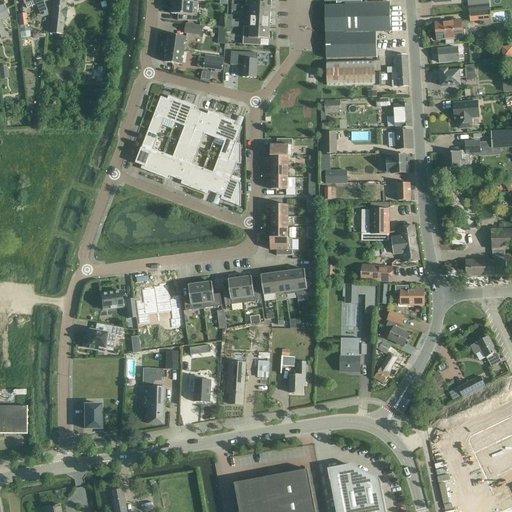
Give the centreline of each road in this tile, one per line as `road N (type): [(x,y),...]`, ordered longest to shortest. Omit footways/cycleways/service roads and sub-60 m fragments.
road 1 (tertiary): [(381,430),(346,421),(66,468)]
road 2 (tertiary): [(437,298),(410,0)]
road 3 (residential): [(66,468),(64,340),(74,285),(86,270)]
road 4 (residential): [(86,270),(240,251),(251,242),(251,227)]
road 5 (residential): [(251,227),(111,173)]
road 6 (tertiary): [(381,430),(429,344),(437,298)]
road 7 (residential): [(251,227),(255,101)]
